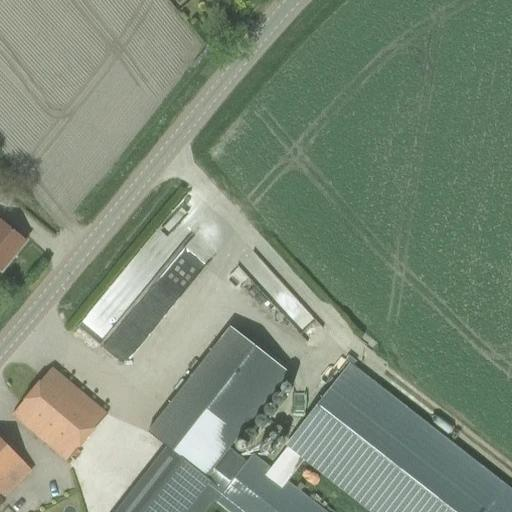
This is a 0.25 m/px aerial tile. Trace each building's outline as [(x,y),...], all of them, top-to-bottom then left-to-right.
[(0,272),(1,273),(26,242),(0,220),(0,272)] [(236,266),(302,336),(317,322),(252,251),(236,266)] [(99,301),(78,327),(99,344),(109,338),(122,349),(120,353),(130,347),(125,338),(128,330),(119,327),(124,313),(134,317),(130,328),(142,321),(155,326),(165,313),(153,308),(144,301),(134,297),(142,287),(135,275),(125,271),(120,278),(114,292),(99,301)] [(202,476),(194,485),(212,499),(216,502),(246,463),(227,448),(287,373),(230,327),(147,432),(166,447),(202,476)] [(347,356),(343,361),(349,366),(283,447),(285,448),(302,461),(366,511),(511,511),(511,491),(353,368),(357,364),(347,356)] [(52,368),(12,415),(67,461),(106,415),(52,368)] [(20,461),(0,439),(0,506),(3,504),(0,500),(30,472),(20,461)] [(202,511),(212,499),(194,485),(202,476),(166,447),(115,511),(202,511)] [(246,463),(216,502),(228,511),(323,511),(286,482),(302,461),(285,448),(268,469),(252,456),(246,463)]
